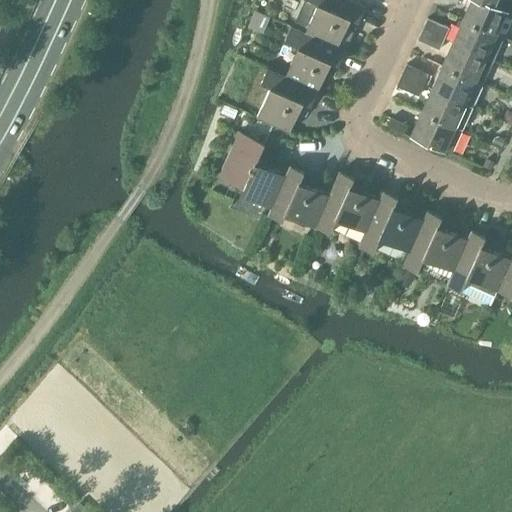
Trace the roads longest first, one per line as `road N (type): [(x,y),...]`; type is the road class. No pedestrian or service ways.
road 1 (residential): [(511,198),(471,189),(369,144),(357,127),(361,100),(412,0)]
road 2 (track): [(211,0),(179,115),(123,218)]
road 3 (track): [(0,385),(123,218)]
road 4 (primary): [(74,0),(0,148)]
